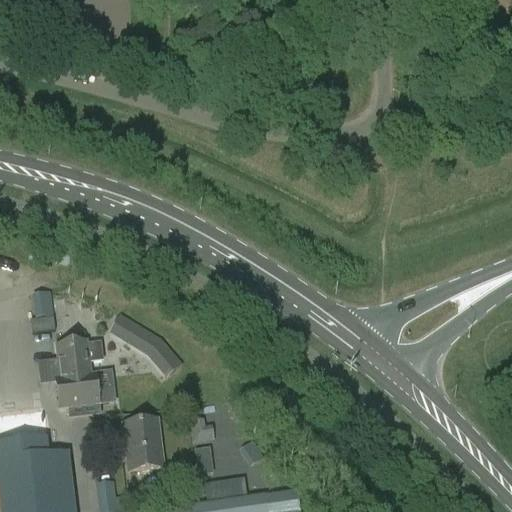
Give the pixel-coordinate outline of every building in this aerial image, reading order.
[(52,295),(33,296),(34,321),(53,320),(52,295)] [(119,321),(109,340),(173,371),(182,352),(119,321)] [(57,364),(52,365),(54,383),(57,411),(98,406),(95,378),(89,378),(87,364),(100,362),(98,347),(85,349),(84,345),(55,349),(57,364)] [(8,420),(18,511),(75,511),(74,497),(54,498),(52,483),(56,483),(51,438),(47,438),(44,416),(37,416),(36,405),(21,407),(23,418),(8,420)] [(157,424),(122,428),(128,475),(162,470),(157,424)] [(208,448),(193,452),(199,477),(214,474),(208,448)] [(224,504),(163,511),(300,511),(300,504),(268,508),(266,496),(255,497),(253,481),(222,485),(224,504)] [(97,485),(98,511),(117,511),(116,483),(97,485)] [(166,491),(145,494),(147,509),(168,507),(166,491)]
